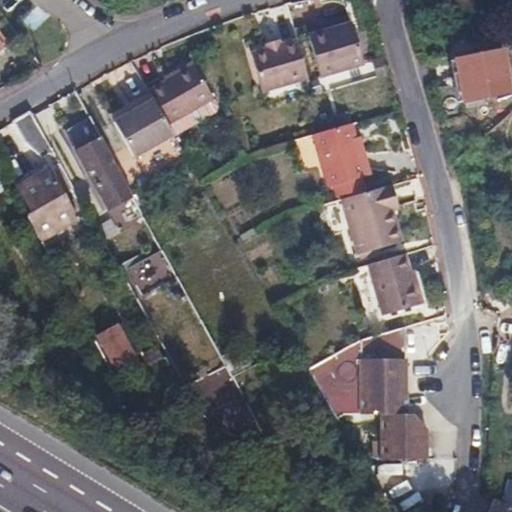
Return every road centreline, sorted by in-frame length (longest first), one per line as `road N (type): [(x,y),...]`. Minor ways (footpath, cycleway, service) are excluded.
road 1 (residential): [(453,394),(464,316),(390,0)]
road 2 (residential): [(105,51),(174,11),(221,0)]
road 3 (residential): [(0,111),(105,51)]
